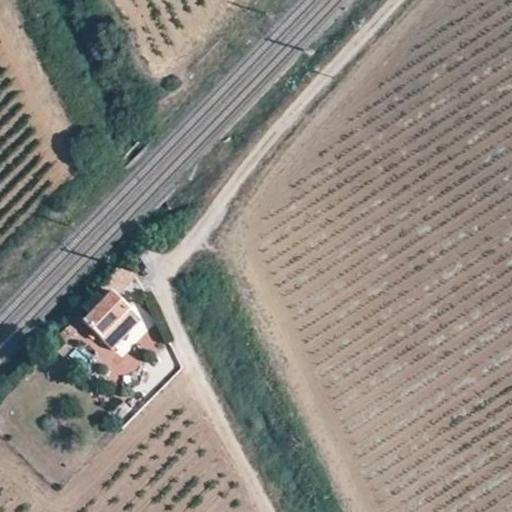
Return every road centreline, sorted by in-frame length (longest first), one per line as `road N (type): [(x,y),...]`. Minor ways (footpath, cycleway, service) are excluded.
road 1 (unclassified): [(173,328),(162,282),(305,96),(399,0)]
road 2 (track): [(264,511),(173,328)]
